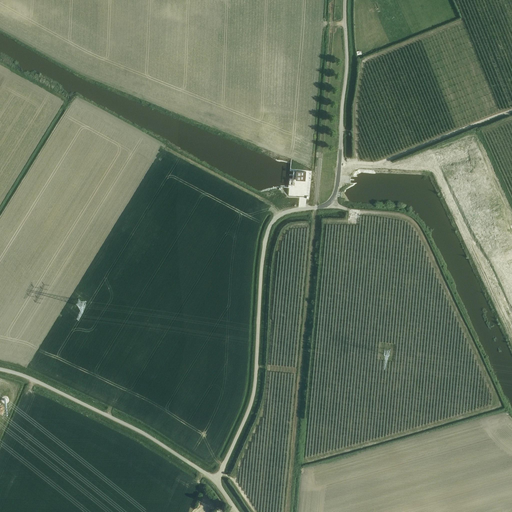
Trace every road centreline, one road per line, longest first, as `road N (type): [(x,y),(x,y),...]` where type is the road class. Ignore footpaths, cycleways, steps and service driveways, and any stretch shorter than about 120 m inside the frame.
road 1 (unclassified): [(215,481),(254,391),(266,233),(280,214),(325,205),(335,191),(344,0)]
road 2 (unclassified): [(215,481),(128,425),(0,369)]
